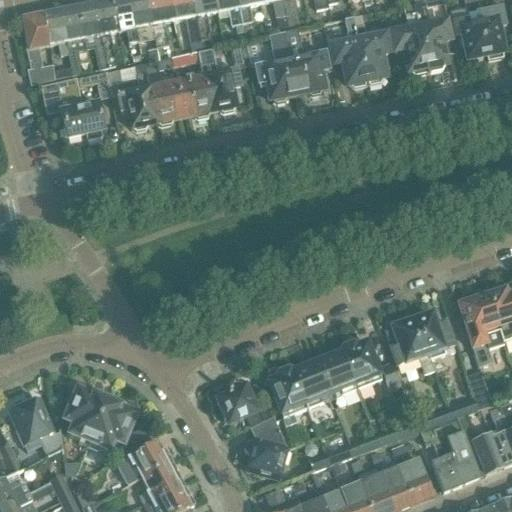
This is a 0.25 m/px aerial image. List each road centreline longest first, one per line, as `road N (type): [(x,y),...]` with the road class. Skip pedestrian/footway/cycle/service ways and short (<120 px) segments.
road 1 (residential): [(43,205),(511,100)]
road 2 (residential): [(162,374),(355,290),(511,239)]
road 3 (residential): [(122,354),(118,305),(43,205)]
road 4 (residential): [(235,511),(198,426),(162,374)]
road 5 (residential): [(43,205),(0,81)]
road 6 (residential): [(0,369),(79,346),(122,354)]
